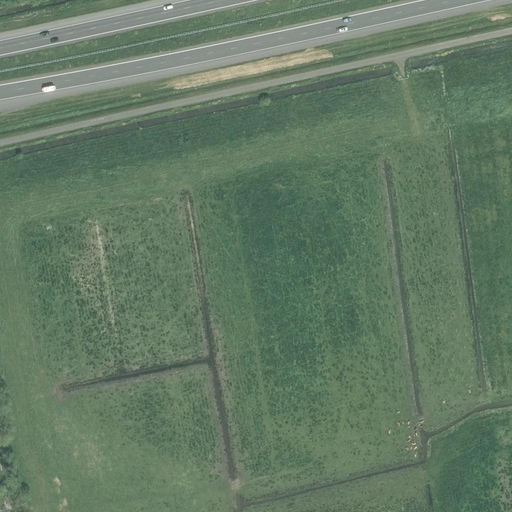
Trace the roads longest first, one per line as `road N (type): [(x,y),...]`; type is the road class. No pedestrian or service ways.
road 1 (unclassified): [(0,142),(511,31)]
road 2 (motorway): [(0,93),(457,0)]
road 3 (motorway): [(225,0),(0,48)]
